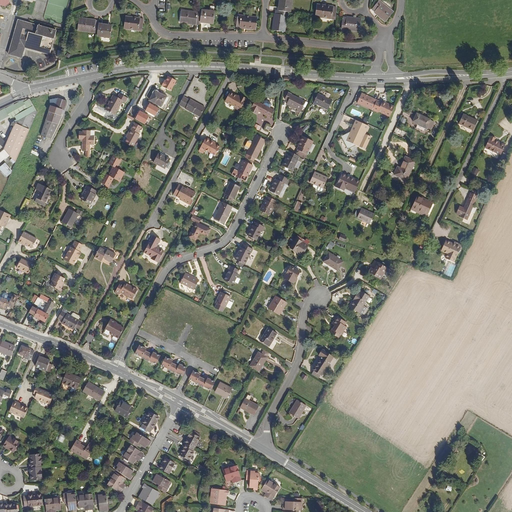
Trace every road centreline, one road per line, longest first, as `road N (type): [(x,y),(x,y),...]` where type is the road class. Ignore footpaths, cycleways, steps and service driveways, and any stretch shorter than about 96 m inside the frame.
road 1 (residential): [(115,370),(162,274),(229,238),(282,132)]
road 2 (residential): [(233,67),(146,225)]
road 3 (residential): [(262,448),(266,422),(297,363),(306,303),(321,296)]
road 4 (primary): [(86,76),(233,67)]
road 5 (primary): [(233,67),(372,79)]
road 6 (residential): [(180,402),(120,511)]
road 7 (secondary): [(0,323),(115,370)]
road 8 (residential): [(386,43),(263,37)]
road 9 (residential): [(263,37),(168,35),(153,15)]
road 10 (secondary): [(262,448),(364,511)]
